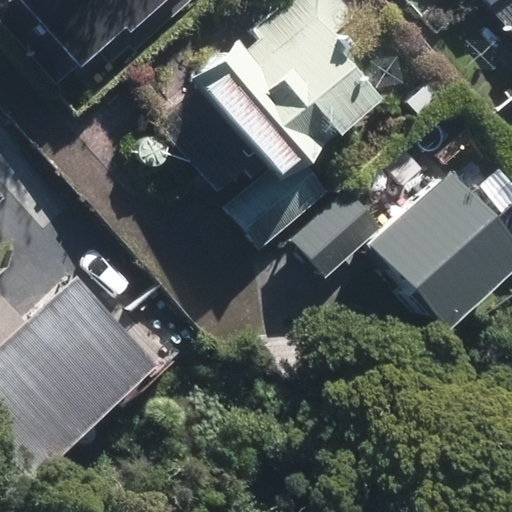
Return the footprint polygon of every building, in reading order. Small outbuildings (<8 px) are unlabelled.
[(0,0),(0,19),(52,77),(138,0),(0,0)] [(322,0),(286,0),(195,80),(271,166),(357,91),(312,39),(338,17),(322,0)] [(511,0),(506,0),(497,8),(511,24),(511,0)] [(291,159),(227,216),(255,246),(318,190),(291,159)] [(441,179),(361,250),(419,314),(498,243),(441,179)] [(345,197),(292,245),(315,271),(369,223),(345,197)] [(67,279),(0,342),(0,428),(30,461),(140,357),(67,279)]
